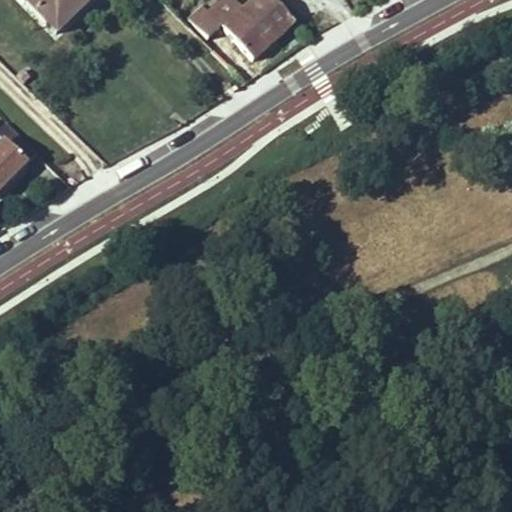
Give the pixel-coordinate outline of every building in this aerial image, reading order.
[(21,0),(56,35),(89,0),(21,0)] [(294,27),(269,0),(260,0),(244,14),(232,0),(224,0),(210,13),(204,8),(190,20),(208,40),(222,27),(253,63),(294,27)] [(22,88),(0,65),(0,87),(11,99),(22,88)] [(476,79),(482,75),(479,71),(473,75),(476,79)] [(16,81),(24,89),(33,80),(24,72),(16,81)] [(0,195),(36,157),(4,127),(0,130),(0,139),(4,144),(0,148),(0,195)]
